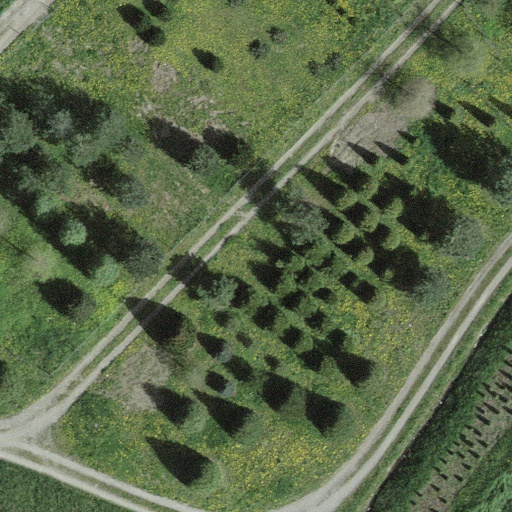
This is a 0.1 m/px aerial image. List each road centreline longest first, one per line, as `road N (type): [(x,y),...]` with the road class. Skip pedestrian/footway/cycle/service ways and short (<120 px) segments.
road 1 (track): [(5,442),(184,276),(457,0)]
road 2 (track): [(511,249),(351,474),(302,511)]
road 3 (track): [(171,511),(0,441)]
